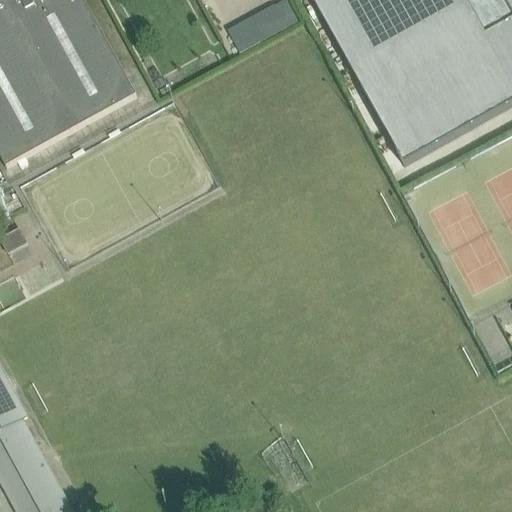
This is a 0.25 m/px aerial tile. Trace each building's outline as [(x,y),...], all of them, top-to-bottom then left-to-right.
[(0,0),(0,157),(7,170),(51,146),(137,99),(82,0),(0,0)] [(511,0),(310,0),(404,168),(511,107),(511,0)] [(286,1),(228,31),(240,54),(298,24),(286,1)] [(19,230),(0,240),(0,242),(8,257),(29,245),(20,230),(19,230)] [(0,482),(16,511),(73,511),(24,421),(28,418),(0,366),(0,482)]
